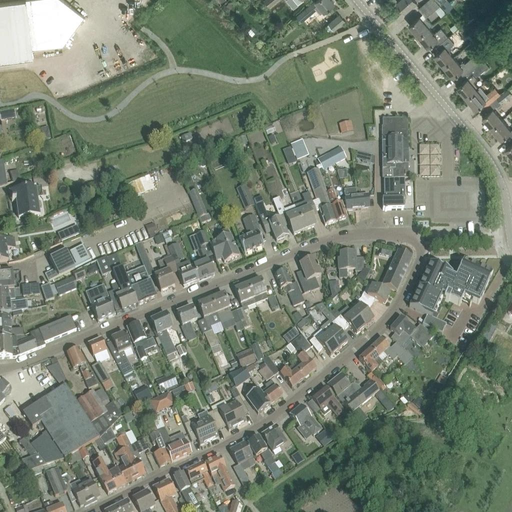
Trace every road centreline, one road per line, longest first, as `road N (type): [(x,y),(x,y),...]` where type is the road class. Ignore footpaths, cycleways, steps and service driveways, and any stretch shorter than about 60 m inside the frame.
road 1 (residential): [(419,244),(414,236),(377,232),(301,248),(0,368)]
road 2 (residential): [(90,511),(243,434),(299,396),(397,303),(419,244)]
road 3 (tertiary): [(505,193),(480,147),(353,0)]
